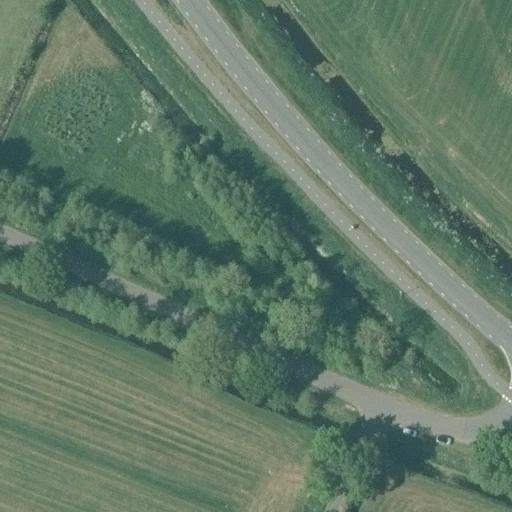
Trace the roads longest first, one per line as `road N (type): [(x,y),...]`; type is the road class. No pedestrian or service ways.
road 1 (unclassified): [(0,235),(381,406),(467,430),(511,421)]
road 2 (tertiary): [(511,345),(362,205),(184,0)]
